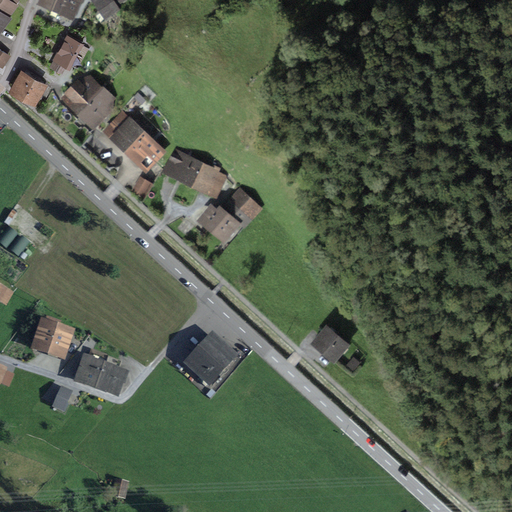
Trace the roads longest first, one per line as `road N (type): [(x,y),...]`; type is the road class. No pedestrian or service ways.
road 1 (primary): [(208,298),(441,511)]
road 2 (primary): [(0,107),(208,298)]
road 3 (residential): [(0,357),(124,398),(208,298)]
